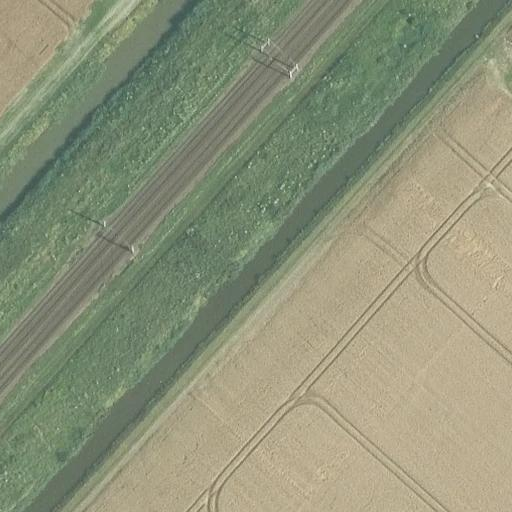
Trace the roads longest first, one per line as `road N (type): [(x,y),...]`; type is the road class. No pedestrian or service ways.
road 1 (track): [(0,430),(384,0)]
road 2 (track): [(0,322),(289,0)]
